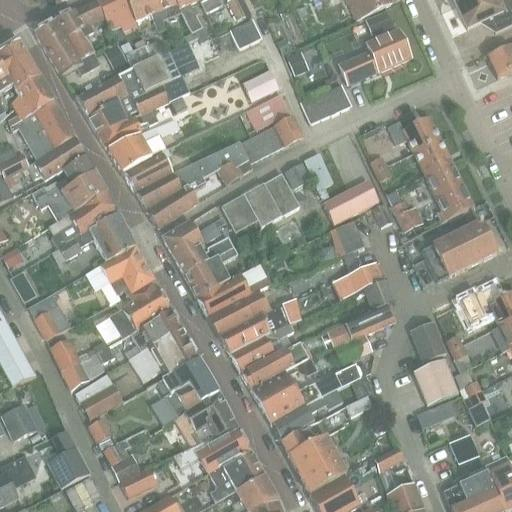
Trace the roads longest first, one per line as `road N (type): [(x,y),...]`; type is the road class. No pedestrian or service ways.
road 1 (residential): [(148,243),(313,146),(456,78)]
road 2 (residential): [(434,511),(388,404),(391,350),(418,311),(511,267)]
road 3 (tertiary): [(148,243),(296,511)]
road 4 (tertiary): [(16,16),(148,243)]
road 5 (residential): [(115,511),(0,282)]
